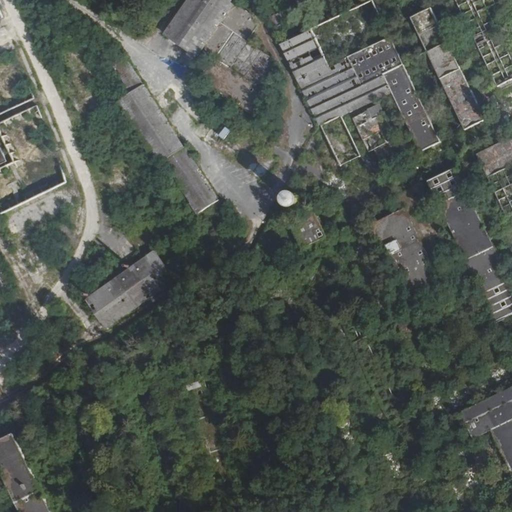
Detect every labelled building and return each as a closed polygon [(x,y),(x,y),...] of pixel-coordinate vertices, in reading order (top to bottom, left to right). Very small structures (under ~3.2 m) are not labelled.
[(284,66),(263,52),(248,41),(261,21),(235,3),(237,0),(190,0),(185,8),(175,1),(159,24),(169,31),(167,34),(198,56),(203,49),(216,57),(201,78),(258,118),(272,97),(266,92),(284,66)] [(276,4),(274,0),(273,0),(264,5),(276,28),(286,23),(276,4)] [(286,23),(309,11),(304,0),(283,0),(276,4),(286,23)] [(422,152),(442,142),(373,0),(290,39),(282,42),(288,54),(322,126),(341,167),(362,157),(355,141),(346,122),(343,116),(393,93),(422,152)] [(511,80),(511,56),(489,9),(506,0),(456,0),(478,44),(483,54),(498,87),(511,80)] [(487,121),(463,70),(433,8),(413,18),(442,80),(466,130),(487,121)] [(285,55),(288,54),(282,42),(281,40),(278,41),(285,55)] [(128,59),(115,66),(132,93),(144,85),(128,59)] [(163,161),(185,147),(144,85),(132,93),(119,102),(159,164),(163,161)] [(385,170),(407,159),(381,106),(353,119),(363,138),(369,152),(375,150),(385,170)] [(357,140),(363,138),(353,119),(346,122),(355,141),(357,140)] [(339,168),(341,167),(322,126),(319,127),(339,168)] [(221,136),(226,140),(233,131),(228,127),(221,136)] [(511,137),(478,154),(508,216),(511,214),(511,137)] [(357,140),(355,141),(362,157),(365,156),(357,140)] [(0,165),(8,162),(0,144),(0,165)] [(185,147),(163,161),(191,204),(199,216),(223,203),(185,147)] [(502,261),(495,247),(457,168),(430,181),(468,261),(502,327),(511,323),(511,281),(505,268),(500,270),(497,264),(502,261)] [(11,238),(78,206),(68,184),(1,217),(11,238)] [(435,263),(455,253),(422,185),(397,197),(405,214),(374,230),(387,257),(385,258),(389,267),(391,265),(407,297),(443,280),(435,263)] [(298,194),(296,193),(295,193),(292,194),(289,196),(288,199),(288,202),(289,204),(290,206),(292,207),(296,208),(298,208),(300,207),(302,204),(303,202),(303,201),(302,198),(301,196),(298,194)] [(193,220),(199,216),(191,204),(185,208),(193,220)] [(304,248),(327,237),(315,211),(292,222),(304,248)] [(105,333),(178,283),(156,250),(84,301),(105,333)] [(500,270),(505,268),(502,261),(497,264),(500,270)] [(278,281),(275,283),(268,269),(258,274),(268,294),(281,287),(278,281)] [(481,371),(507,359),(467,276),(441,288),(481,371)] [(351,306),(359,302),(347,277),(325,288),(331,300),(345,293),(351,306)] [(283,326),(293,321),(283,301),(273,305),(283,326)] [(426,439),(392,369),(364,311),(342,322),(388,417),(393,428),(388,431),(397,451),(403,448),(404,450),(426,439)] [(284,329),(295,323),(293,321),(283,326),(284,329)] [(335,406),(305,343),(295,323),(284,329),(324,411),(335,406)] [(267,352),(261,335),(255,331),(255,329),(249,331),(249,335),(254,338),(238,343),(243,353),(258,348),(262,355),(267,352)] [(127,346),(142,336),(138,330),(123,341),(127,346)] [(206,357),(201,340),(193,343),(199,359),(206,357)] [(229,359),(237,357),(238,356),(234,343),(225,345),(229,359)] [(124,359),(123,360),(119,363),(112,368),(119,381),(110,388),(123,405),(152,383),(195,511),(199,511),(215,506),(217,511),(235,511),(232,498),(241,495),(197,359),(194,360),(195,372),(174,379),(168,364),(163,364),(153,353),(131,368),(124,359)] [(248,362),(244,354),(238,356),(237,357),(240,365),(248,362)] [(273,382),(276,384),(263,387),(266,397),(280,393),(284,400),(290,397),(285,390),(283,381),(278,378),(277,377),(272,379),(273,382)] [(261,387),(259,378),(251,380),(254,389),(261,387)] [(88,385),(76,390),(87,420),(99,413),(88,385)] [(265,399),(262,389),(254,391),(258,401),(259,401),(261,400),(265,399)] [(511,389),(463,413),(475,439),(494,430),(511,467),(511,389)] [(279,407),(263,414),(269,426),(284,419),(279,407)] [(288,430),(281,432),(284,441),(291,438),(288,430)] [(17,504),(43,491),(15,433),(7,437),(0,440),(0,467),(9,487),(17,504)] [(280,448),(275,434),(265,438),(260,439),(264,453),(280,448)] [(292,467),(294,460),(275,454),(273,460),(292,467)] [(439,511),(457,504),(437,462),(415,473),(416,475),(401,482),(409,498),(380,511),(439,511)] [(264,471),(275,465),(268,463),(259,468),(263,477),(266,475),(264,471)] [(256,483),(263,477),(259,468),(259,467),(251,471),(256,483)] [(282,487),(274,473),(264,478),(271,492),(267,495),(269,500),(290,489),(287,484),(282,487)] [(251,495),(260,491),(257,484),(247,488),(251,495)] [(21,511),(53,511),(43,491),(17,504),(21,511)] [(265,502),(262,494),(252,498),(256,506),(265,502)] [(361,505),(357,496),(348,500),(353,509),(361,505)] [(251,507),(255,506),(250,497),(246,499),(251,507)] [(331,511),(342,511),(339,503),(330,508),(331,511)]
